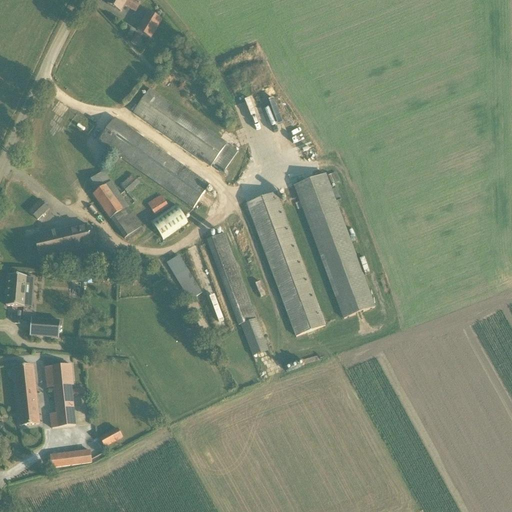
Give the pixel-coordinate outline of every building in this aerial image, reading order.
[(110,0),(107,5),(120,13),(127,0),(110,0)] [(151,39),(162,21),(148,13),(137,31),(151,39)] [(238,152),(150,90),(133,113),(210,168),(212,165),(223,173),(238,152)] [(209,186),(138,136),(114,119),(98,142),(106,148),(129,164),(193,208),(209,186)] [(88,182),(96,193),(93,195),(124,240),(142,227),(127,208),(129,207),(103,171),(88,182)] [(128,194),(139,183),(131,174),(120,185),(128,194)] [(325,175),(294,187),(344,320),(375,308),(325,175)] [(276,193),(246,204),(295,337),(325,326),(276,193)] [(155,215),(168,208),(161,196),(148,203),(155,215)] [(41,201),(29,212),(37,221),(49,210),(41,201)] [(162,240),(187,224),(174,205),(150,222),(162,240)] [(86,225),(35,237),(40,260),(91,247),(86,225)] [(268,352),(224,234),(207,241),(239,326),(241,325),(253,358),(268,352)] [(93,270),(126,268),(125,253),(92,256),(93,270)] [(188,301),(201,294),(179,256),(166,264),(188,301)] [(34,279),(26,279),(26,278),(9,277),(6,307),(24,308),(25,296),(33,297),(34,279)] [(30,337),(59,339),(60,322),(31,320),(30,337)] [(52,368),(54,388),(57,415),(58,429),(75,427),(72,397),(71,390),(71,387),(68,366),(52,368)] [(17,396),(36,394),(33,367),(14,369),(17,396)] [(36,394),(17,396),(20,427),(39,425),(36,394)] [(104,449),(123,439),(117,428),(99,438),(104,449)] [(92,463),(90,452),(50,457),(52,468),(92,463)]
